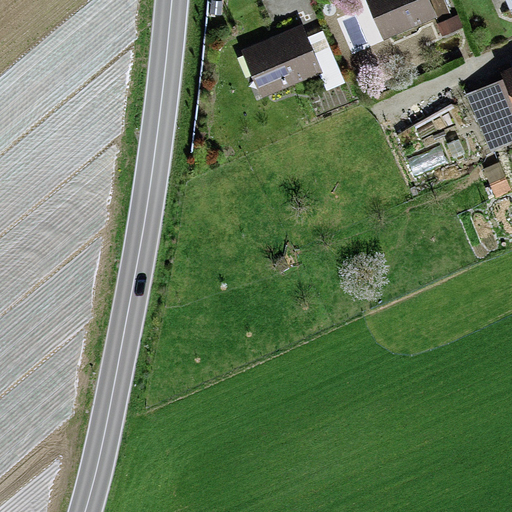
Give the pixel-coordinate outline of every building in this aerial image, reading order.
[(375,0),(389,31),(434,12),(439,22),(452,16),(445,0),(375,0)] [(302,27),(251,48),(268,89),(319,67),(302,27)] [(511,78),(470,96),(489,142),(511,132),(511,78)] [(413,174),(448,161),(442,145),(407,158),(413,174)] [(483,167),(495,196),(511,189),(499,160),(483,167)]
